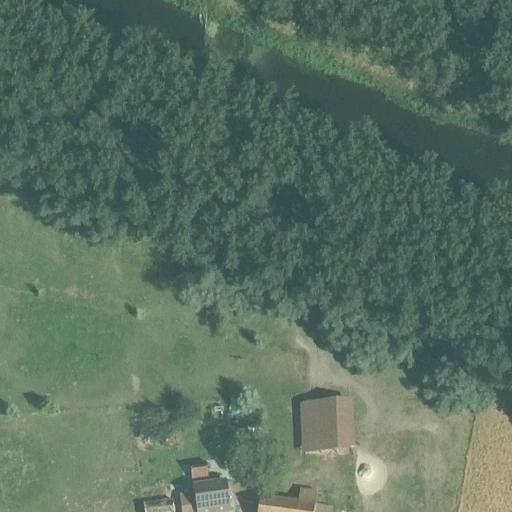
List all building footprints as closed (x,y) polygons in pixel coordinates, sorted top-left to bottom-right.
[(352,406),(299,406),(301,458),(353,458),(352,406)] [(264,429),(246,429),(247,455),(264,455),(264,429)] [(206,464),(190,466),(193,483),(208,481),(206,464)] [(194,496),(180,498),(181,511),(230,511),(226,483),(193,488),(194,496)] [(260,498),(257,511),(331,511),(332,510),(316,507),(318,492),(301,490),(299,503),(260,498)] [(174,511),(173,503),(144,506),(145,511),(174,511)]
